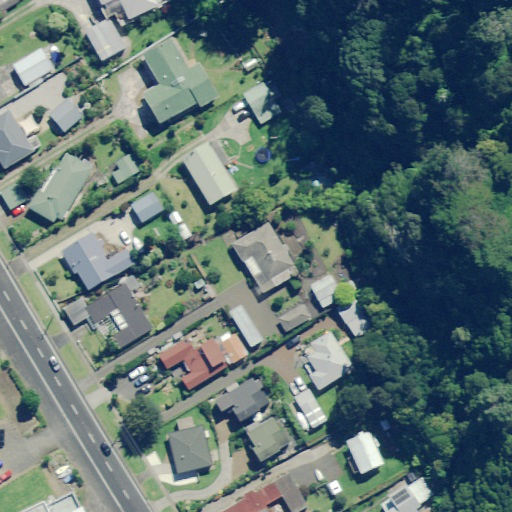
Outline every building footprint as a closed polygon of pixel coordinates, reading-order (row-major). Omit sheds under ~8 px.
[(0,0),(0,15),(25,0),(0,0)] [(159,8),(154,0),(99,0),(103,8),(118,1),(129,23),(159,8)] [(125,50),(108,21),(84,34),(101,64),(125,50)] [(189,71),(171,41),(142,59),(159,88),(143,98),(161,127),(198,105),(201,110),(219,99),(198,66),(189,71)] [(52,71),(41,51),(13,68),(24,87),(52,71)] [(269,94),(263,84),(242,97),(260,127),(281,114),(273,102),(281,97),(277,89),(269,94)] [(82,119),(67,102),(49,118),(63,135),(82,119)] [(17,126),(10,114),(0,119),(0,164),(4,172),(42,150),(33,134),(38,131),(30,118),(17,126)] [(230,164),(217,142),(182,163),(209,209),(237,192),(223,168),(230,164)] [(65,224),(95,166),(85,160),(82,165),(63,154),(42,194),(38,192),(27,212),(55,227),(58,220),(65,224)] [(145,169),(135,154),(108,170),(118,186),(145,169)] [(28,201),(17,185),(0,196),(0,198),(10,213),(28,201)] [(163,212),(153,194),(130,207),(140,226),(163,212)] [(294,267),(267,224),(232,246),(263,297),(292,278),(288,271),(294,267)] [(109,262),(94,236),(60,256),(73,277),(76,275),(87,293),(135,266),(127,252),(109,262)] [(339,291),(331,278),(311,290),(323,310),(334,303),(330,296),(339,291)] [(153,330),(125,285),(85,309),(80,301),(64,311),(74,328),(88,319),(94,330),(97,328),(105,342),(111,338),(119,351),(153,330)] [(373,331),(354,300),(337,310),(355,341),(373,331)] [(311,320),(302,303),(294,307),(296,311),(278,321),(285,334),(311,320)] [(262,342),(241,307),(229,314),(251,349),(262,342)] [(247,356),(234,334),(219,343),(232,365),(247,356)] [(353,371),(330,334),(297,354),(319,391),(353,371)] [(226,363),(215,342),(195,353),(187,339),(156,356),(165,371),(183,361),(190,373),(181,378),(188,392),(219,375),(215,368),(226,363)] [(271,405),(255,378),(214,402),(221,414),(231,408),(240,423),(271,405)] [(326,422),(308,391),(290,401),(308,433),(326,422)] [(194,429),(192,418),(176,422),(179,432),(167,435),(178,475),(212,467),(202,427),(194,429)] [(280,435),(273,420),(246,434),(261,463),(279,454),(278,452),(290,446),(283,433),(280,435)] [(383,466),(369,433),(346,443),(361,476),(383,466)] [(299,511),(307,508),(286,471),(259,486),(258,483),(247,489),(251,497),(224,511),(299,511)] [(437,498),(425,477),(376,506),(379,511),(422,511),(420,508),(437,498)] [(83,511),(73,492),(53,502),(55,505),(46,509),(43,503),(24,511),(83,511)]
